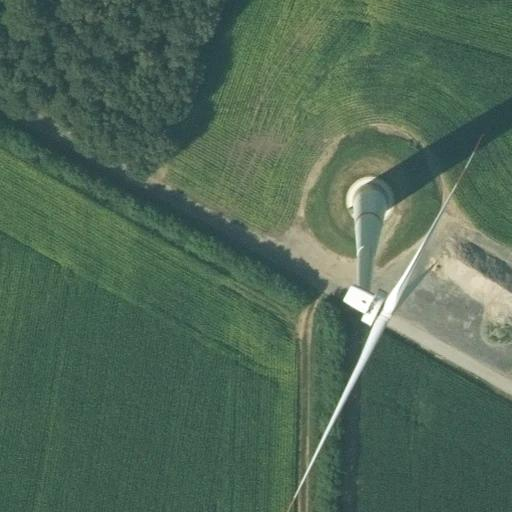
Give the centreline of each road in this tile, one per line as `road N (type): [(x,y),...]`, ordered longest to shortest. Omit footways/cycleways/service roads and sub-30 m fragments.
road 1 (unclassified): [(0,100),(511,388)]
road 2 (track): [(301,511),(309,274)]
road 3 (track): [(406,328),(468,212)]
